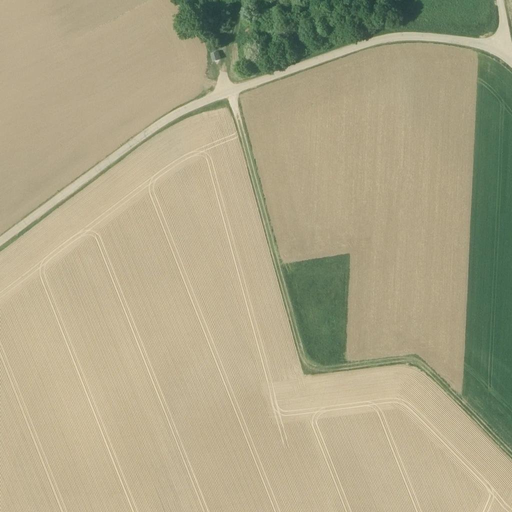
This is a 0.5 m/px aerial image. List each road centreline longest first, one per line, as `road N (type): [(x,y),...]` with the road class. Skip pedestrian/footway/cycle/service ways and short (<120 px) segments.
road 1 (unclassified): [(0,241),(161,121),(230,92),(383,39),(431,37),(498,51)]
road 2 (track): [(336,511),(309,368),(230,92)]
